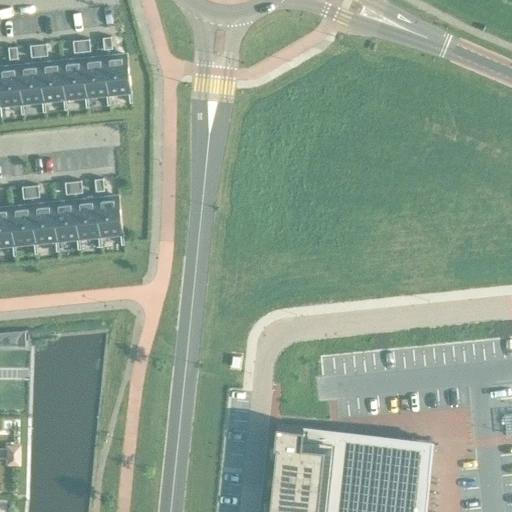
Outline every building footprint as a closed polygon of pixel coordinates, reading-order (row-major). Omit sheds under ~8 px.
[(112,48),(110,37),(102,37),(103,49),(112,48)] [(90,51),(88,39),(80,40),(81,51),(90,51)] [(81,51),(80,40),(72,41),(73,52),(81,51)] [(46,43),(37,44),(38,56),(47,55),(46,43)] [(37,44),(29,45),(30,57),(38,56),(37,44)] [(7,47),(9,59),(17,58),(16,46),(7,47)] [(132,103),(126,55),(104,57),(108,93),(109,105),(110,105),(109,93),(128,91),(129,103),(132,103)] [(108,93),(104,57),(82,60),(86,95),(87,107),(89,107),(87,95),(106,93),(107,105),(109,105),(108,93)] [(86,95),(82,60),(61,62),(65,98),(66,110),(67,109),(66,97),(84,95),(86,107),(87,107),(86,95)] [(65,98),(61,62),(39,64),(43,100),(44,112),(45,112),(44,100),(62,98),(64,110),(66,110),(65,98)] [(43,100),(39,64),(18,66),(22,102),(23,114),(22,102),(41,100),(42,112),(44,112),(43,100)] [(22,102),(18,66),(0,68),(0,112),(0,116),(1,116),(0,104),(19,102),(21,114),(23,114),(22,102)] [(296,236),(296,241),(329,244),(328,253),(344,255),(345,244),(344,244),(339,243),(350,137),(511,189),(511,144),(329,85),(313,80),(312,89),(310,110),(309,118),(308,125),(307,134),(305,155),(304,162),(302,185),(301,192),(299,215),(298,222),(297,227),(298,227),(297,237),(296,236)] [(103,190),(102,178),(94,179),(95,191),(103,190)] [(82,192),(80,180),(72,181),(73,193),(82,192)] [(73,193),(72,181),(64,182),(65,194),(73,193)] [(37,185),(29,186),(30,198),(39,197),(37,185)] [(22,198),(30,198),(29,186),(21,187),(22,198)] [(120,245),(123,244),(118,197),(96,199),(99,235),(101,247),(102,247),(101,235),(119,233),(120,245)] [(99,235),(96,199),(74,201),(78,237),(79,249),(80,249),(79,237),(98,235),(99,247),(101,247),(99,235)] [(78,237),(74,201),(53,203),(56,239),(58,251),(59,251),(57,239),(76,237),(77,249),(79,249),(78,237)] [(56,239),(53,203),(31,206),(35,241),(36,253),(37,253),(36,241),(55,239),(56,251),(58,251),(56,239)] [(35,241),(31,206),(10,208),(13,244),(15,256),(15,255),(14,243),(33,242),(34,254),(36,253),(35,241)] [(13,244),(10,208),(0,208),(0,244),(11,244),(13,256),(15,256),(13,244)] [(25,331),(0,332),(0,345),(25,346),(25,331)] [(423,511),(431,441),(319,429),(320,429),(303,427),(276,424),(274,445),(276,446),(275,454),(268,511),(423,511)]
